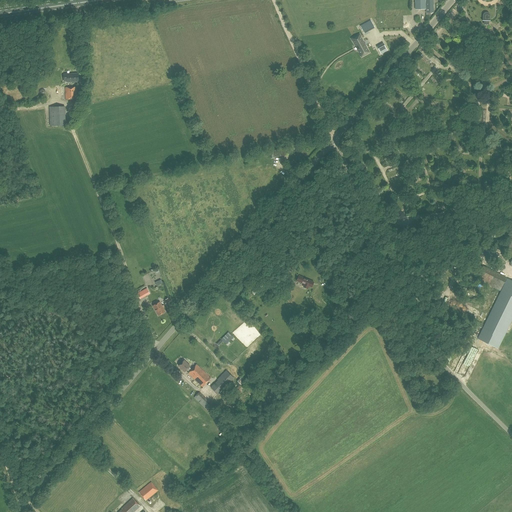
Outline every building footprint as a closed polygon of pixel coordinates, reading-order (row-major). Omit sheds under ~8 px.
[(415,0),(415,9),(426,9),(425,0),(415,0)] [(483,18),(482,18),(482,20),(484,20),(484,24),(489,24),(489,22),(489,20),(491,20),(491,18),(490,18),(490,15),(490,14),(490,13),(489,12),(488,12),(488,11),(487,11),(486,11),(485,11),(484,12),(483,13),(483,14),(483,15),(483,16),(483,18)] [(384,29),(405,29),(405,18),(384,19),(384,29)] [(361,26),(365,33),(375,27),(372,21),(361,26)] [(358,49),(362,57),(370,53),(360,35),(353,39),(357,46),(359,45),(360,48),(358,49)] [(64,81),(67,81),(67,82),(79,81),(78,73),(64,74),(64,81)] [(66,99),(78,98),(77,86),(65,87),(66,99)] [(50,125),(65,125),(65,106),(50,107),(50,125)] [(48,126),(47,108),(37,109),(37,110),(20,111),(20,119),(32,118),(33,127),(48,126)] [(296,167),(304,157),(296,151),(288,161),(296,167)] [(499,293),(507,277),(483,265),(476,281),(499,293)] [(283,275),(289,278),(292,271),(286,269),(283,275)] [(298,275),(296,280),(304,283),(304,284),(305,284),(304,287),(308,288),(309,286),(312,287),(314,282),(306,279),(303,277),(298,275)] [(498,348),(511,319),(511,280),(507,278),(478,338),(498,348)] [(138,293),(141,299),(150,293),(147,288),(138,293)] [(158,315),(165,311),(160,302),(153,306),(158,315)] [(226,343),(233,336),(229,332),(222,339),(226,343)] [(189,372),(192,370),(189,367),(190,366),(184,360),(179,366),(185,372),(187,370),(189,372)] [(192,370),(189,372),(203,386),(211,378),(197,364),(192,370)] [(226,370),(219,378),(217,379),(218,380),(211,387),(218,394),(224,388),(225,388),(229,384),(234,378),(226,370)] [(199,403),(205,397),(199,392),(194,397),(199,403)] [(146,500),(158,490),(151,482),(139,492),(146,500)] [(133,511),(140,506),(133,498),(122,508),(123,509),(119,511),(133,511)]
